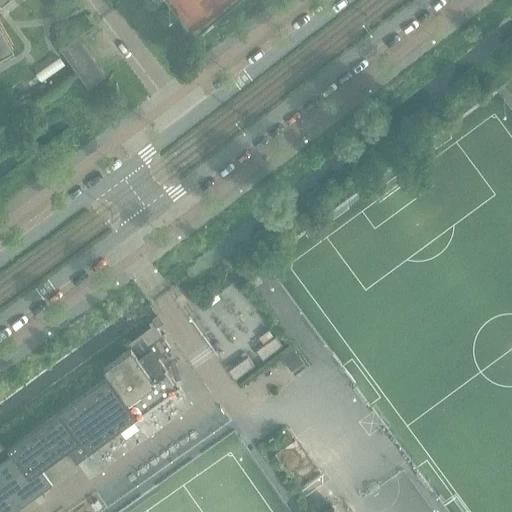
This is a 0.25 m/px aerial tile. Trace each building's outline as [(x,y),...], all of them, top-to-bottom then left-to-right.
[(0,0),(0,53),(14,46),(0,22),(0,0)] [(83,44),(77,35),(60,47),(71,63),(74,67),(88,86),(105,74),(83,44)] [(66,66),(59,58),(35,76),(40,82),(42,84),(66,66)] [(187,304),(182,297),(178,301),(182,307),(187,304)] [(160,323),(156,317),(155,317),(151,320),(156,326),(160,323)] [(11,455),(0,463),(0,511),(11,511),(52,484),(41,470),(67,451),(76,463),(82,458),(80,456),(86,452),(88,454),(95,450),(94,448),(178,388),(179,387),(158,357),(170,348),(161,334),(133,353),(130,349),(105,366),(111,374),(8,449),(8,448),(7,449),(11,455)] [(263,360),(282,345),(275,336),(256,350),(263,360)] [(235,380),(254,366),(247,356),(228,370),(235,380)]
